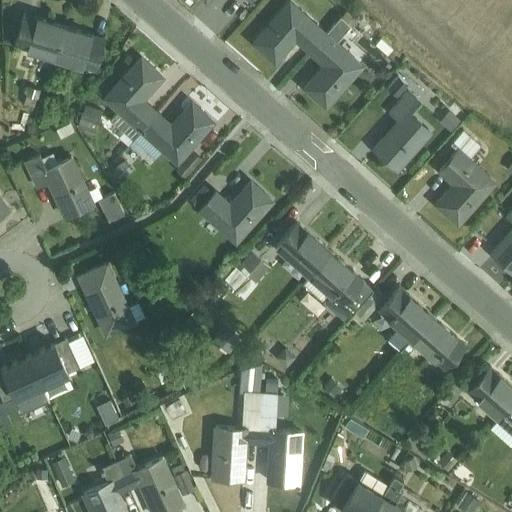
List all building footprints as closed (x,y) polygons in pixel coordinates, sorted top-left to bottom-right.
[(308,49),(327,29),(294,0),(285,0),(251,40),(275,61),(296,38),(308,49)] [(327,29),(308,49),(322,61),(301,85),(326,106),(365,62),(337,38),(357,17),(346,8),(327,29)] [(54,57),(65,24),(24,11),(13,45),(54,57)] [(65,24),(54,57),(95,70),(105,37),(65,24)] [(134,139),(160,112),(146,99),(166,76),(141,53),(102,98),(118,112),(110,120),(124,132),(119,136),(128,145),(134,139)] [(397,72),(387,84),(397,93),(407,80),(397,72)] [(29,85),(24,103),(35,107),(40,88),(29,85)] [(397,117),(371,145),(398,168),(433,128),(411,109),(421,98),(408,86),(387,108),(397,117)] [(160,112),(134,139),(136,141),(133,146),(141,153),(145,149),(155,158),(161,150),(178,164),(176,168),(186,176),(202,157),(192,148),(217,121),(192,99),(171,122),(160,112)] [(78,110),(74,121),(79,122),(78,127),(95,135),(99,129),(104,110),(86,105),(84,112),(78,110)] [(46,106),(43,114),(55,118),(57,109),(46,106)] [(449,107),(439,118),(450,127),(460,116),(449,107)] [(58,126),(62,134),(76,127),(72,119),(58,126)] [(451,180),(433,201),(458,223),(498,178),(470,154),(481,142),(462,125),(450,140),(456,145),(437,168),(451,180)] [(46,166),(58,161),(53,150),(42,156),(46,166)] [(46,166),(42,156),(41,153),(26,160),(38,186),(49,181),(65,215),(95,201),(73,154),(58,161),(46,166)] [(125,159),(113,168),(120,179),(133,170),(125,159)] [(216,189),(197,209),(236,244),(276,200),(251,177),(231,201),(216,189)] [(203,183),(190,198),(198,206),(212,190),(203,183)] [(115,191),(99,198),(109,220),(125,213),(115,191)] [(0,217),(12,209),(0,192),(0,217)] [(511,218),(511,223),(489,249),(511,269),(511,204),(505,213),(511,218)] [(310,275),(331,251),(296,219),(274,244),(310,275)] [(236,266),(224,278),(244,298),(271,266),(251,249),(237,265),(246,273),(245,274),(236,266)] [(331,251),(310,275),(303,283),(346,320),(355,310),(374,290),(331,251)] [(129,304),(137,300),(127,278),(118,282),(109,261),(79,274),(106,333),(136,318),(129,304)] [(411,338),(433,313),(400,284),(377,309),(398,326),(388,338),(401,350),(411,338)] [(374,290),(355,310),(365,319),(387,294),(378,285),(374,290)] [(129,304),(136,318),(145,314),(138,300),(137,300),(129,304)] [(433,313),(411,338),(445,368),(468,344),(433,313)] [(227,324),(213,339),(228,352),(242,337),(227,324)] [(68,340),(80,366),(94,359),(83,334),(68,340)] [(30,354),(43,386),(68,374),(70,373),(69,371),(80,366),(68,340),(66,337),(30,354)] [(253,342),(242,354),(253,363),(264,351),(253,342)] [(285,347),(276,357),(286,366),(296,356),(285,347)] [(43,386),(30,354),(0,367),(0,392),(4,401),(15,396),(22,411),(48,399),(43,386)] [(258,443),(262,391),(259,391),(262,364),(242,370),(241,393),(244,393),(242,426),(213,425),(211,478),(246,480),(248,442),(258,443)] [(498,418),(511,402),(511,383),(490,364),(466,390),(498,418)] [(43,386),(48,399),(74,387),(68,374),(43,386)] [(262,391),(258,443),(268,443),(266,481),(301,483),(304,430),(275,428),(279,378),(265,377),(264,391),(262,391)] [(332,378),(324,390),(332,396),(342,387),(332,378)] [(456,379),(443,394),(451,401),(464,386),(456,379)] [(136,396),(132,387),(121,392),(126,402),(136,396)] [(111,397),(96,404),(108,427),(124,420),(122,416),(119,417),(111,397)] [(359,401),(353,404),(358,414),(364,411),(359,401)] [(511,402),(498,418),(511,430),(511,402)] [(320,408),(319,420),(330,420),(331,408),(320,408)] [(351,417),(345,427),(363,438),(369,429),(351,417)] [(118,428),(107,433),(113,445),(124,440),(118,428)] [(337,432),(323,465),(329,468),(334,459),(335,460),(347,458),(344,435),(337,432)] [(411,434),(405,441),(424,458),(431,450),(411,434)] [(447,450),(438,461),(448,470),(457,459),(447,450)] [(118,459),(130,487),(139,483),(151,511),(168,511),(186,504),(164,455),(138,467),(132,453),(118,459)] [(404,456),(407,466),(417,463),(414,454),(404,456)] [(64,458),(52,462),(62,487),(75,481),(64,458)] [(130,487),(118,459),(101,466),(101,469),(108,481),(81,492),(90,511),(128,511),(120,492),(130,487)] [(182,463),(172,467),(183,494),(195,488),(186,469),(185,469),(182,463)] [(37,466),(37,480),(48,481),(48,466),(37,466)] [(345,511),(371,511),(389,484),(364,470),(358,479),(347,473),(330,501),(345,511)] [(17,476),(22,486),(34,481),(29,471),(17,476)] [(389,484),(371,511),(420,511),(422,509),(409,501),(406,507),(395,500),(402,490),(399,488),(403,481),(394,476),(389,484)] [(466,490),(457,505),(469,511),(471,511),(480,500),(466,490)]
